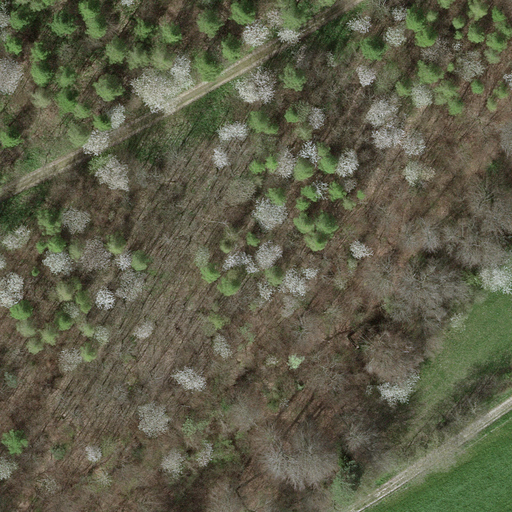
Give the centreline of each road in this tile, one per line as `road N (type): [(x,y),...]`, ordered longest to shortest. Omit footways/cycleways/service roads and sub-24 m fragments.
road 1 (track): [(360,0),(0,193)]
road 2 (track): [(511,399),(349,511)]
